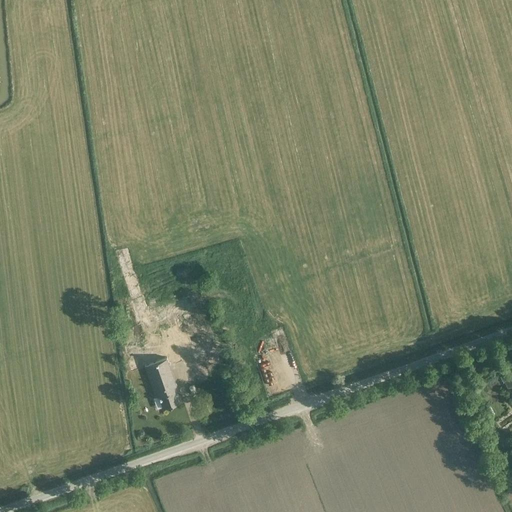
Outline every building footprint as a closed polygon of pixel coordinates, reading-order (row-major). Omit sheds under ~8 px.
[(161,337),(202,323),(197,309),(156,323),(161,337)] [(212,331),(192,337),(201,368),(221,362),(212,331)] [(178,389),(170,365),(184,360),(178,343),(142,356),(156,397),(159,396),(163,408),(181,401),(177,390),(178,389)] [(141,353),(150,350),(148,344),(139,348),(141,353)] [(511,363),(500,369),(508,387),(511,385),(511,363)]
